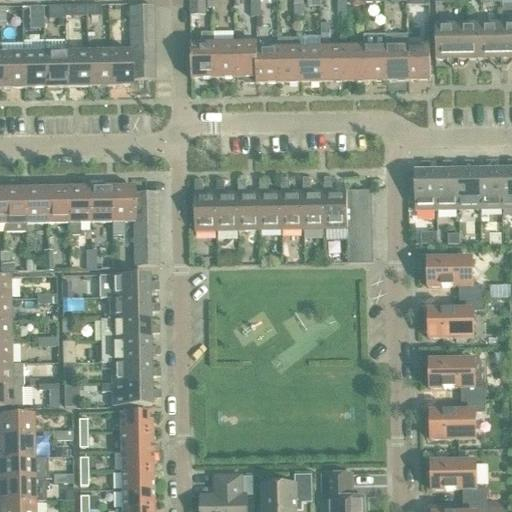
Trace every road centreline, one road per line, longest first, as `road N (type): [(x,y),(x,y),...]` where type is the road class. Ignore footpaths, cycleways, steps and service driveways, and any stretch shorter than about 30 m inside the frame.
road 1 (residential): [(395,142),(405,511)]
road 2 (residential): [(181,511),(176,145)]
road 3 (residential): [(185,126),(368,124),(395,142)]
road 4 (residential): [(0,149),(176,145)]
road 5 (residential): [(185,126),(179,0)]
